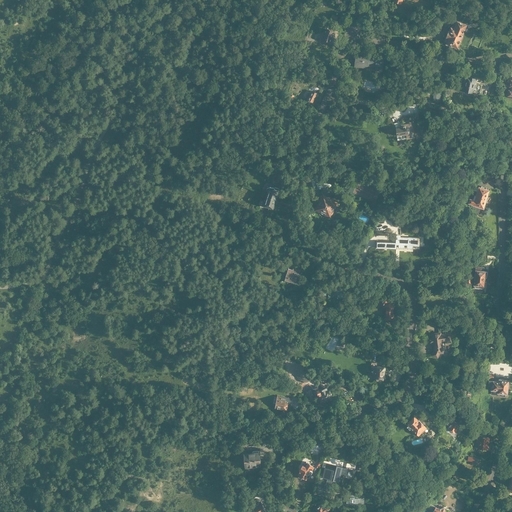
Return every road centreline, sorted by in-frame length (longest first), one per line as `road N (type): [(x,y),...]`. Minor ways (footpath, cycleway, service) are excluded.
road 1 (residential): [(295,511),(278,497),(272,475),(288,439),(333,411),(395,401),(413,367),(408,286),(328,258),(283,228),(299,145),(347,38)]
road 2 (unknown): [(148,0),(36,275),(0,279)]
road 3 (residential): [(511,57),(453,61),(347,38)]
